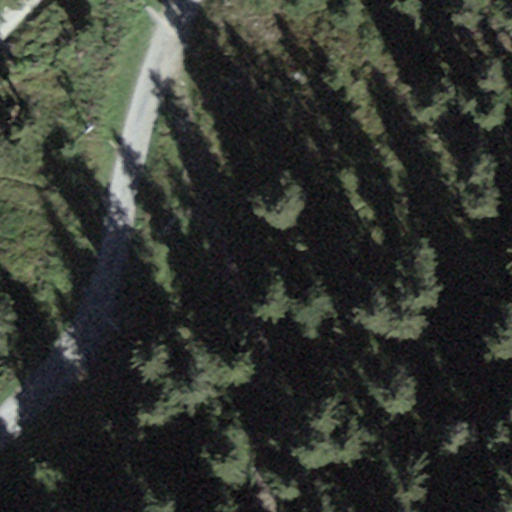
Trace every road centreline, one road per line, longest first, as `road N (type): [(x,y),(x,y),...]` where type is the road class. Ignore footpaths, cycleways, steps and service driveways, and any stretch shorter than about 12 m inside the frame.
road 1 (track): [(168,48),(184,86),(190,201),(229,311),(254,511)]
road 2 (track): [(0,439),(48,397),(93,323),(117,249),(135,129),(168,48)]
